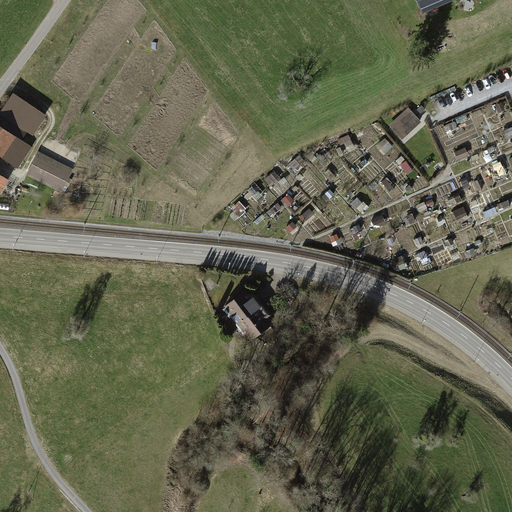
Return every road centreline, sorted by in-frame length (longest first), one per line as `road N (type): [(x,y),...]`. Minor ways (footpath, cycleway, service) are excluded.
road 1 (secondary): [(511,378),(435,316),(349,277),(267,259),(0,236)]
road 2 (track): [(511,385),(374,335),(323,372),(312,406),(317,433)]
road 3 (unclassified): [(87,511),(41,455),(0,346)]
road 4 (track): [(20,178),(51,116),(5,83)]
